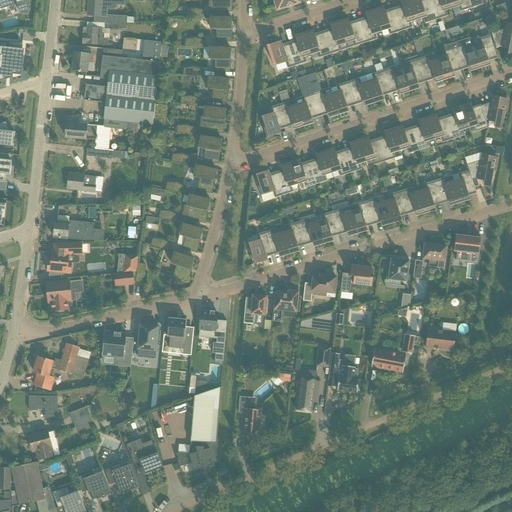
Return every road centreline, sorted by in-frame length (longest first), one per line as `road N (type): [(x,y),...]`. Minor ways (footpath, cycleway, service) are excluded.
road 1 (residential): [(174,511),(511,364)]
road 2 (residential): [(203,296),(511,204)]
road 3 (residential): [(233,164),(511,72)]
road 4 (residential): [(14,331),(48,332),(203,296)]
road 5 (residential): [(47,82),(28,229)]
road 6 (residential): [(233,164),(203,296)]
road 7 (residential): [(245,36),(233,164)]
